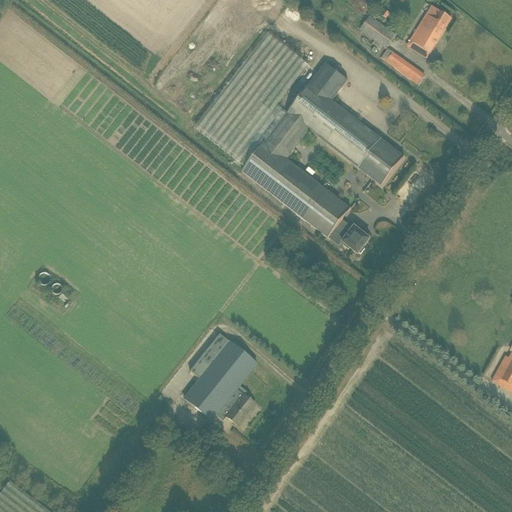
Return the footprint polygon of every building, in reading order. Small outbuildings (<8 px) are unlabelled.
[(427,59),(452,19),(432,7),(408,47),(427,59)] [(375,42),(373,44),(379,48),(380,46),(386,50),(396,36),(370,17),(360,31),(375,42)] [(244,170),(289,111),(279,103),(309,66),(269,34),(195,129),(240,164),(239,166),(244,170)] [(327,62),(310,84),(289,111),(244,170),(242,172),(328,239),(334,232),(343,221),(351,210),(287,160),(310,130),(384,187),(406,158),(332,101),(349,79),(327,62)] [(343,221),(334,232),(345,240),(342,243),(343,244),(342,246),(349,250),(350,249),(358,255),(359,254),(360,255),(365,249),(363,248),(370,240),(354,227),(353,229),(343,221)] [(185,400),(212,421),(216,417),(222,422),(225,418),(238,427),(246,417),(245,416),(254,405),(255,406),(243,396),(245,393),(239,388),(257,365),(221,336),(191,372),(201,380),(185,400)] [(511,352),(509,351),(492,382),(511,393),(511,352)] [(0,494),(0,511),(48,511),(10,482),(0,494)]
